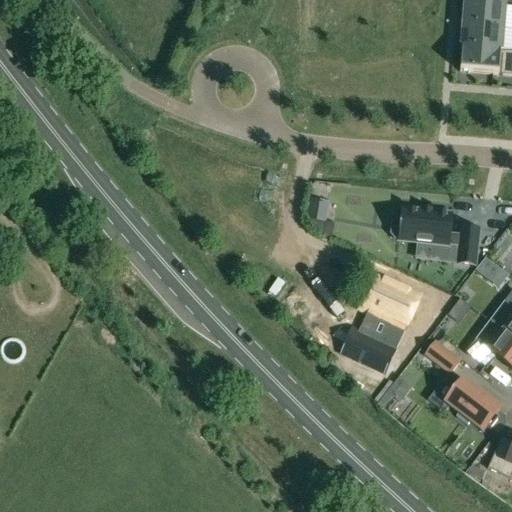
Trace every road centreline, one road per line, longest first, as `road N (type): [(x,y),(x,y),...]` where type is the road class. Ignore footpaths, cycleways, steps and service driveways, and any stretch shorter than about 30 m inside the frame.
road 1 (primary): [(410,511),(248,358),(114,212),(0,65)]
road 2 (residential): [(511,160),(282,142)]
road 3 (residential): [(282,142),(270,121),(265,79),(241,60),(223,60),(208,75),(204,92),(222,126)]
